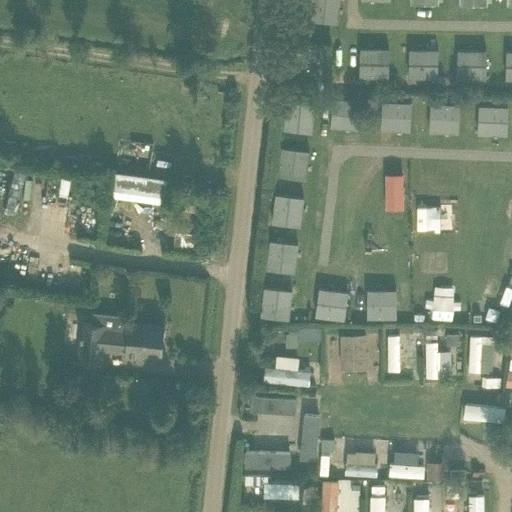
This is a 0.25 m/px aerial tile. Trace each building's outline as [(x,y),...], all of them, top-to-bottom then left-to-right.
[(310,0),(309,18),(337,21),(339,0),(310,0)] [(361,46),(360,76),(390,77),(391,47),(361,46)] [(410,47),(409,77),(439,78),(440,48),(410,47)] [(458,47),(457,77),(487,78),(488,48),(458,47)] [(334,96),(331,125),(360,128),(363,99),(334,96)] [(287,99),(283,128),(312,131),(316,102),(287,99)] [(382,99),(381,128),(411,129),(412,100),(382,99)] [(431,101),(430,130),(459,131),(460,102),(431,101)] [(479,105),(478,133),(506,134),(507,106),(479,105)] [(281,145),(277,175),(306,178),(310,149),(281,145)] [(169,194),(172,178),(114,167),(111,183),(169,194)] [(275,192),(272,221),(301,225),(304,196),(275,192)] [(270,238),(266,268),(296,271),(299,242),(270,238)] [(486,301),(508,308),(511,296),(511,283),(494,278),(486,301)] [(264,285),(260,315),(289,318),(293,289),(264,285)] [(319,286),(315,315),(344,319),(348,290),(319,286)] [(367,289),(367,317),(395,318),(395,289),(367,289)] [(161,355),(165,324),(127,320),(126,331),(103,329),(103,324),(81,322),(76,362),(100,364),(101,349),(161,355)] [(288,338),(319,338),(319,325),(288,325),(288,338)] [(426,330),(426,339),(436,339),(436,330),(426,330)] [(388,331),(388,368),(409,367),(408,331),(388,331)] [(340,333),(341,367),(367,366),(366,332),(340,333)] [(493,369),(495,332),(471,332),(470,368),(493,369)] [(298,366),(299,353),(276,352),(276,364),(265,364),(264,380),(310,382),(311,367),(298,366)] [(251,392),(251,408),(296,410),(297,393),(251,392)] [(465,401),(464,415),(504,418),(505,403),(465,401)] [(301,455),(317,455),(319,411),(303,411),(301,455)] [(322,438),(321,450),(333,451),(333,438),(322,438)] [(245,447),(245,464),(291,464),(291,448),(245,447)] [(346,472),(376,473),(376,449),(347,448),(346,472)] [(417,461),(418,449),(395,448),(394,461),(390,461),(389,473),(425,475),(425,461),(417,461)] [(300,496),(300,480),(264,479),(264,495),(300,496)] [(303,484),(303,501),(314,501),(314,484),(303,484)] [(328,484),(327,497),(353,497),(353,484),(328,484)] [(446,484),(446,495),(459,496),(459,484),(446,484)] [(405,504),(406,487),(394,487),(393,503),(405,504)] [(485,511),(485,491),(469,491),(469,511),(485,511)] [(370,493),(369,511),(385,511),(386,493),(370,493)] [(414,495),(413,511),(430,511),(430,495),(414,495)]
